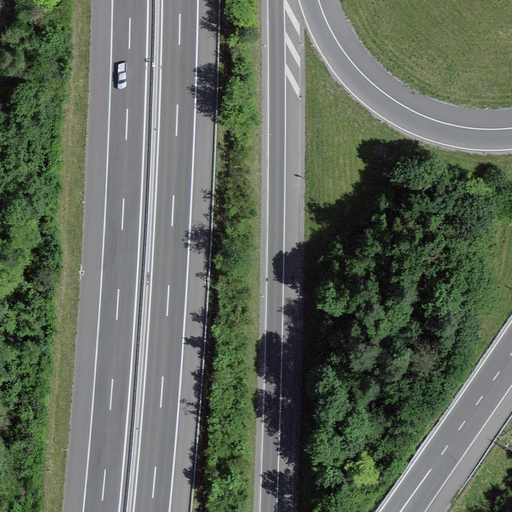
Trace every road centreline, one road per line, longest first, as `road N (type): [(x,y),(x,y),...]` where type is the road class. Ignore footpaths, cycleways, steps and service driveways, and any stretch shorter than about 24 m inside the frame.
road 1 (motorway): [(130,0),(100,511)]
road 2 (motorway): [(151,511),(179,0)]
road 3 (motorway): [(267,511),(275,0)]
road 4 (motorway): [(511,138),(461,137),(394,113),(338,61),(309,0)]
road 5 (trunk): [(430,470),(511,352)]
